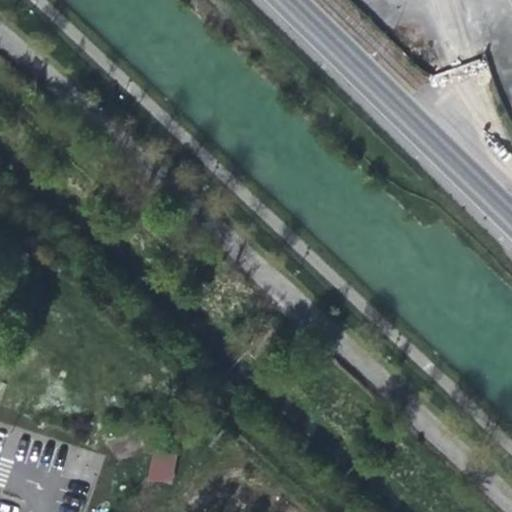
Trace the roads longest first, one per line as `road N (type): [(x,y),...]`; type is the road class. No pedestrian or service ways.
road 1 (unclassified): [(0,44),(508,511)]
road 2 (residential): [(511,207),(342,44)]
